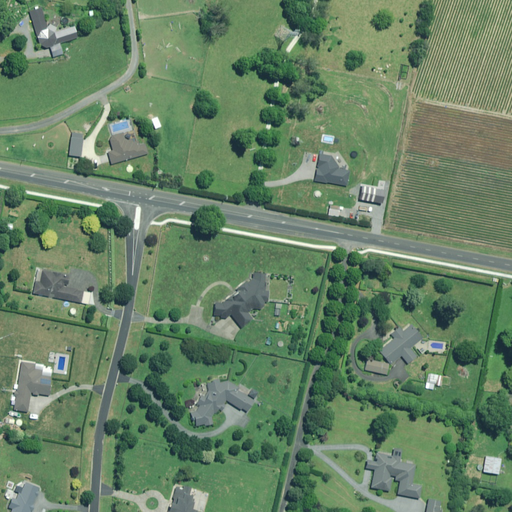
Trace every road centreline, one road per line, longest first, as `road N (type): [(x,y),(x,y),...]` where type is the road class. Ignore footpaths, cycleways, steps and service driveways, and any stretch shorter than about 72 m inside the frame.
road 1 (tertiary): [(511,265),(140,197)]
road 2 (residential): [(140,197),(94,511)]
road 3 (unknown): [(340,275),(279,511)]
road 4 (tertiary): [(140,197),(0,170)]
road 5 (unknown): [(343,233),(340,275),(372,310),(380,341)]
